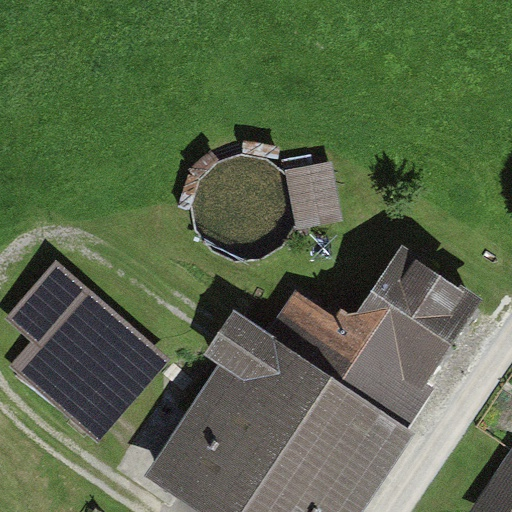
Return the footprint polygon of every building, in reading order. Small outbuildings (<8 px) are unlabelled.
[(299,235),(347,225),(335,167),(287,176),(299,235)] [(422,416),(492,303),(407,250),(356,332),(291,292),(272,323),(422,416)] [(186,360),(58,260),(5,328),(30,348),(12,370),(115,450),(186,360)] [(200,511),(364,511),(417,428),(233,312),(204,358),(222,369),(152,481),(200,511)] [(511,511),(511,452),(474,511),(511,511)]
